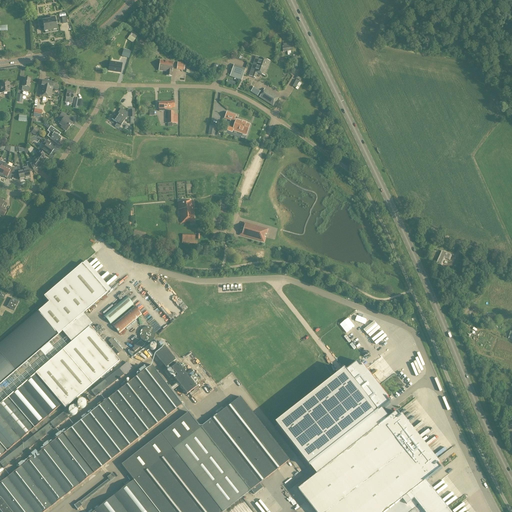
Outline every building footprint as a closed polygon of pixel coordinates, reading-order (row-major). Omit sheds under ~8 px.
[(56,30),(57,30),(55,18),(50,19),(51,20),(41,21),(42,27),(43,27),(44,32),(45,32),(46,33),(48,32),(49,31),(53,30),(53,31),(56,31),(56,30)] [(283,52),(292,51),(291,46),(289,46),(289,43),(283,44),(283,47),(282,47),(283,52)] [(158,49),(150,44),(148,48),(155,53),(158,49)] [(122,56),(128,58),(131,52),(124,50),(122,56)] [(264,76),(269,62),(255,57),(249,76),(255,79),(257,74),(264,76)] [(173,62),(160,60),(159,71),(167,72),(166,76),(171,76),(173,62)] [(109,71),(121,73),(122,64),(110,62),(109,71)] [(177,62),(176,70),(184,71),(185,65),(183,65),(183,63),(177,62)] [(230,77),(241,81),(245,69),(234,65),(230,77)] [(29,88),(30,79),(24,78),(23,82),(22,86),(22,91),(25,91),(25,92),(28,93),(29,88)] [(44,81),(42,83),(39,97),(43,98),(43,97),(45,97),(48,82),(44,81)] [(53,83),(48,82),(45,97),(50,98),(52,89),(56,90),(57,88),(55,88),(56,84),(53,83)] [(1,88),(0,87),(0,93),(10,93),(9,83),(0,83),(1,88)] [(259,98),(273,107),(279,98),(265,89),(259,98)] [(67,90),(66,98),(65,102),(73,103),(74,98),(73,97),(74,92),(70,92),(70,91),(67,90)] [(164,112),(164,109),(171,109),(171,108),(174,108),(174,101),(171,101),(171,102),(159,102),(159,109),(159,112),(164,112)] [(118,115),(116,113),(112,119),(118,123),(115,126),(119,129),(121,125),(120,125),(122,121),(123,122),(126,118),(129,117),(128,117),(128,113),(121,109),(118,113),(119,114),(118,115)] [(168,112),(168,116),(168,124),(178,124),(178,115),(174,115),(174,112),(168,112)] [(226,112),(224,119),(234,122),(236,116),(226,112)] [(70,127),(72,124),(68,121),(70,119),(62,114),(59,119),(62,121),(60,124),(67,130),(69,126),(70,127)] [(236,120),(233,127),(228,126),(227,131),(232,133),(233,131),(246,135),(250,125),(236,120)] [(62,139),(58,137),(60,134),(51,127),(47,131),(50,133),(47,137),(50,139),(58,145),(62,139)] [(54,150),(49,146),(51,144),(46,140),(42,146),(44,147),(42,150),(50,155),(54,150)] [(39,150),(38,152),(36,150),(34,153),(36,154),(36,155),(38,156),(35,160),(43,165),(46,160),(43,157),(45,155),(39,150)] [(33,162),(31,161),(29,164),(34,171),(36,173),(39,169),(39,170),(43,165),(35,160),(33,162)] [(27,167),(22,168),(25,179),(30,178),(29,172),(34,171),(29,164),(29,162),(26,163),(27,167)] [(6,168),(2,176),(7,179),(9,174),(13,176),(14,173),(14,169),(14,168),(12,167),(7,165),(6,168)] [(20,180),(25,179),(22,168),(23,170),(20,171),(19,166),(14,168),(14,169),(14,173),(18,172),(20,180)] [(189,222),(189,223),(194,222),(193,208),(193,201),(178,202),(179,210),(180,210),(181,223),(186,223),(186,222),(189,222)] [(264,242),(265,237),(263,237),(264,234),(266,235),(267,230),(243,223),(242,228),(244,228),(243,231),(241,230),(239,235),(264,242)] [(192,235),(182,234),(182,243),(197,244),(197,241),(192,241),(192,235)] [(449,260),(452,256),(442,251),(436,264),(441,266),(445,258),(449,260)] [(58,335),(62,332),(83,313),(110,290),(86,261),(44,297),(49,303),(38,312),(58,335)] [(264,317),(254,305),(242,289),(198,323),(220,351),(264,317)] [(126,296),(103,316),(110,324),(133,305),(126,296)] [(14,311),(19,302),(12,298),(7,307),(14,311)] [(142,315),(134,306),(112,325),(119,334),(142,315)] [(0,384),(58,335),(38,312),(37,312),(0,343),(0,384)] [(0,457),(30,432),(33,435),(50,420),(48,417),(61,405),(64,409),(119,362),(90,327),(93,325),(87,318),(83,313),(62,332),(66,337),(72,343),(0,404),(0,457)] [(144,328),(142,329),(140,331),(140,333),(140,336),(141,339),(142,340),(144,342),(147,342),(150,342),(152,341),(154,340),(155,337),(155,335),(155,332),(153,330),(151,328),(147,327),(144,328)] [(122,350),(111,337),(108,340),(119,353),(122,350)] [(456,511),(430,478),(444,468),(398,409),(385,417),(375,404),(390,392),(348,338),(264,404),(317,473),(297,489),(315,511),(456,511)] [(166,368),(175,360),(164,346),(154,354),(166,368)] [(206,380),(188,356),(179,363),(197,386),(206,380)] [(128,362),(119,369),(91,391),(95,397),(124,375),(133,369),(128,362)] [(174,379),(186,395),(196,388),(178,364),(171,369),(177,377),(174,379)] [(44,511),(182,405),(151,365),(0,483),(0,511),(44,511)] [(224,511),(289,461),(240,397),(239,399),(201,428),(188,413),(121,465),(133,481),(93,511),(224,511)] [(64,412),(50,423),(54,429),(69,418),(64,412)] [(33,436),(33,437),(0,462),(0,464),(4,469),(38,443),(38,442),(53,430),(48,424),(33,436)] [(85,504),(120,477),(118,474),(83,501),(85,504)] [(68,508),(70,511),(72,511),(82,506),(79,502),(68,508)]
